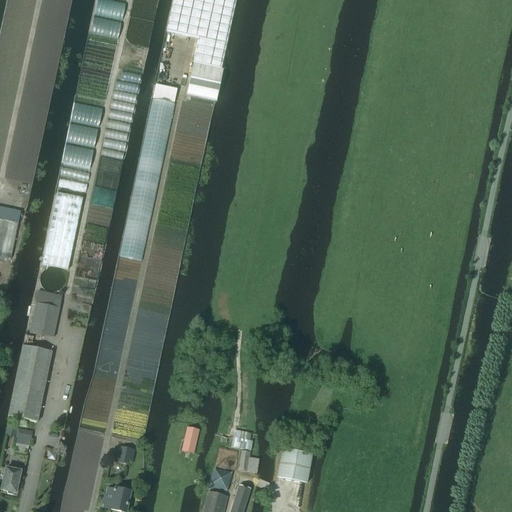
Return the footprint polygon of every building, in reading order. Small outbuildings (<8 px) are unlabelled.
[(172,0),(166,32),(197,39),(185,96),(215,102),(222,71),(221,71),(235,0),(172,0)] [(155,86),(152,99),(161,101),(166,102),(174,104),(177,90),(156,86),(155,86)] [(174,105),(165,103),(166,102),(161,101),(161,103),(152,101),(119,257),(141,262),(174,105)] [(57,194),(42,266),(67,271),(82,199),(57,194)] [(0,208),(0,257),(8,259),(10,259),(20,212),(0,208)] [(35,304),(29,333),(53,338),(59,309),(62,297),(38,291),(35,304)] [(22,346),(7,417),(37,423),(51,352),(22,346)] [(7,425),(5,436),(16,438),(17,430),(18,427),(7,425)] [(187,428),(181,452),(193,455),(199,431),(187,428)] [(250,452),(252,443),(249,442),(250,435),(234,431),(232,438),(233,438),(231,447),(250,452)] [(117,463),(125,465),(126,461),(132,462),(134,451),(121,448),(117,463)] [(306,485),(311,455),(282,450),(276,479),(306,485)] [(239,471),(249,473),(256,474),(258,461),(249,459),(249,453),(241,452),(239,471)] [(15,494),(20,472),(6,469),(1,490),(7,492),(7,494),(12,495),(14,493),(15,494)] [(243,511),(250,490),(237,486),(229,511),(243,511)] [(102,508),(111,510),(111,508),(117,509),(116,511),(117,511),(125,511),(127,504),(125,504),(126,499),(129,500),(131,492),(114,488),(114,491),(106,489),(105,495),(102,494),(101,501),(104,502),(102,508)] [(222,511),(226,497),(208,492),(203,511),(222,511)]
